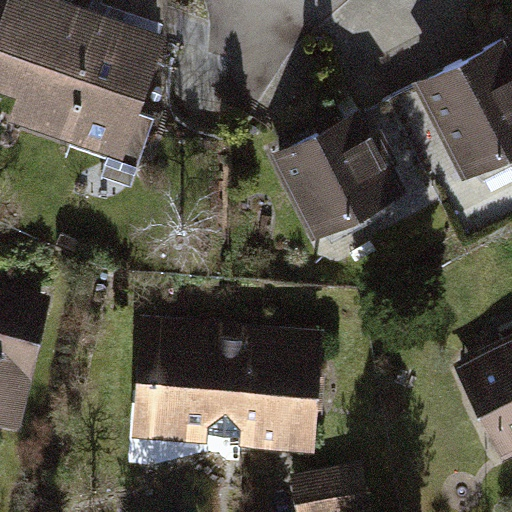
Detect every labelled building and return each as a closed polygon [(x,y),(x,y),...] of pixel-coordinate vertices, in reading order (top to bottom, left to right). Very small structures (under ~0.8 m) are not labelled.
[(199,34),(89,0),(28,0),(2,83),(35,93),(22,137),(155,178),(199,34)] [(511,43),(433,83),(485,188),(511,175),(511,43)] [(386,110),(289,157),(331,244),(428,197),(386,110)] [(79,299),(0,277),(0,426),(41,438),(79,299)] [(345,333),(166,317),(156,434),(335,449),(345,333)] [(511,344),(480,361),(511,425),(511,344)] [(394,511),(383,461),(305,479),(312,511),(394,511)]
